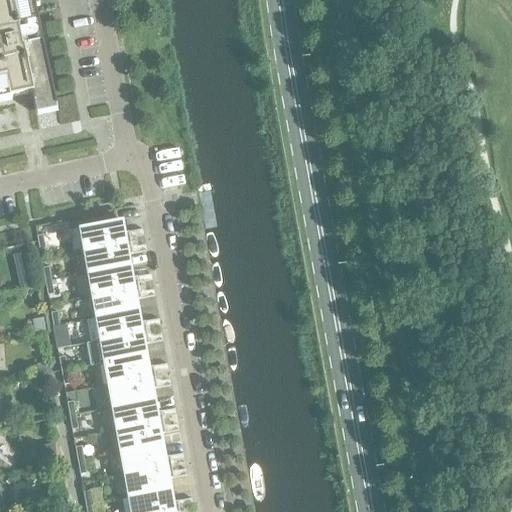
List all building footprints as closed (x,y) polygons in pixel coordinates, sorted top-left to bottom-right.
[(23,28),(38,25),(32,0),(0,0),(0,100),(32,94),(36,116),(58,111),(43,41),(41,41),(41,43),(22,47),(21,42),(34,39),(35,38),(36,37),(37,36),(37,35),(37,34),(37,33),(36,32),(35,31),(34,30),(32,30),(31,30),(24,32),(23,28)] [(84,251),(130,243),(128,232),(123,233),(121,221),(80,228),(84,251)] [(43,235),(37,236),(39,250),(45,249),(43,235)] [(88,274),(129,266),(127,255),(132,254),(130,243),(84,251),(88,274)] [(92,296),(138,288),(136,277),(131,278),(129,266),(88,274),(92,296)] [(42,268),(45,282),(51,281),(49,267),(42,268)] [(32,270),(17,273),(20,288),(35,284),(32,270)] [(51,281),(45,282),(47,295),(54,294),(51,281)] [(96,319),(137,311),(135,300),(140,298),(138,288),(92,296),(96,319)] [(90,343),(100,341),(147,333),(145,322),(140,323),(137,311),(96,319),(86,321),(90,343)] [(53,327),(59,325),(57,312),(51,313),(53,327)] [(45,318),(32,320),(35,334),(48,332),(45,318)] [(62,339),(59,325),(53,327),(55,340),(62,339)] [(104,364),(146,356),(144,345),(148,343),(147,333),(100,341),(104,364)] [(108,386),(155,378),(153,367),(148,368),(146,356),(104,364),(108,386)] [(59,358),(61,371),(67,370),(65,357),(59,358)] [(49,362),(36,365),(37,378),(50,375),(49,362)] [(67,370),(61,371),(63,385),(70,384),(67,370)] [(112,408),(154,401),(152,390),(157,389),(155,378),(108,386),(112,408)] [(116,431),(163,423),(161,413),(161,412),(156,412),(154,401),(112,408),(116,431)] [(69,416),(75,415),(73,402),(67,403),(69,416)] [(169,421),(168,416),(176,415),(175,410),(161,413),(163,423),(169,421)] [(78,429),(75,415),(69,416),(72,430),(78,429)] [(178,430),(177,425),(170,426),(169,421),(163,423),(163,426),(165,432),(178,430)] [(120,453),(162,446),(160,434),(165,433),(163,426),(163,423),(116,431),(120,453)] [(77,461),(84,460),(81,446),(75,448),(77,461)] [(125,476),(171,467),(169,456),(164,457),(162,446),(120,453),(125,476)] [(86,473),(84,460),(77,461),(80,475),(86,473)] [(129,498),(170,491),(168,479),(173,478),(171,467),(125,476),(129,498)] [(83,492),(85,506),(92,505),(89,491),(83,492)] [(170,491),(129,498),(131,511),(178,511),(177,501),(172,502),(170,491)]
